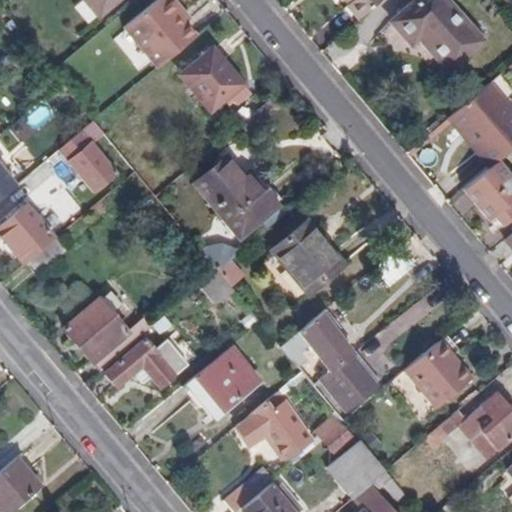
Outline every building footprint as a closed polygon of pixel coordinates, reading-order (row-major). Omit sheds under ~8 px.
[(86,0),(99,15),(116,0),(86,0)] [(156,0),(124,27),(157,65),(195,33),(184,21),(179,14),(183,10),(175,0),(156,0)] [(359,18),(378,0),(346,0),(349,3),(346,5),(359,18)] [(449,70),(486,38),(453,0),(411,0),(391,17),(412,42),(420,36),(449,70)] [(179,14),(184,21),(189,16),(183,10),(179,14)] [(247,90),(211,47),(178,76),(209,110),(225,95),(233,103),(247,90)] [(471,59),(481,75),(496,66),(486,50),(471,59)] [(464,130),(492,162),(496,158),(511,143),(511,111),(486,81),(446,116),(458,130),(464,130)] [(272,101),(243,125),(249,131),(254,126),(256,128),(273,114),(272,112),(278,106),(272,101)] [(68,160),(67,161),(93,192),(116,173),(88,140),(100,130),(92,121),(59,149),(68,160)] [(293,192),(267,160),(257,168),(240,148),(197,182),(242,235),(293,192)] [(511,197),(511,176),(496,158),(492,162),(463,186),(489,216),(495,212),(503,221),(511,213),(511,204),(509,200),(511,197)] [(0,198),(18,184),(0,164),(0,198)] [(0,223),(0,234),(24,263),(27,260),(50,241),(54,238),(26,202),(0,223)] [(311,295),(343,268),(304,221),(271,248),(311,295)] [(201,253),(215,269),(232,255),(218,238),(201,253)] [(50,241),(27,260),(38,273),(61,254),(50,241)] [(415,266),(400,248),(375,268),(391,286),(415,266)] [(232,289),(218,272),(201,286),(216,302),(232,289)] [(62,330),(98,372),(151,328),(143,320),(126,334),(97,299),(62,330)] [(281,347),(301,371),(343,421),(388,385),(326,309),(281,347)] [(472,378),(441,340),(405,370),(436,408),(472,378)] [(159,388),(186,365),(166,341),(154,351),(145,341),(106,373),(117,387),(133,374),(143,384),(151,379),(159,388)] [(229,347),(189,380),(220,414),(258,382),(229,347)] [(511,438),(511,409),(491,384),(425,438),(434,448),(460,427),(487,460),(511,438)] [(264,402),(236,426),(249,446),(269,434),(283,457),(307,440),(285,405),(271,412),(264,402)] [(315,432),(321,440),(340,424),(334,416),(315,432)] [(340,424),(321,440),(333,455),(353,438),(340,424)] [(370,484),(385,472),(359,441),(327,469),(352,499),(370,484)] [(6,511),(37,487),(14,458),(0,469),(0,508),(3,511),(6,511)] [(226,499),(235,511),(239,507),(254,495),(244,483),(226,499)] [(254,495),(239,507),(243,511),(291,511),(267,484),(254,495)] [(394,511),(370,484),(352,499),(363,511),(394,511)]
